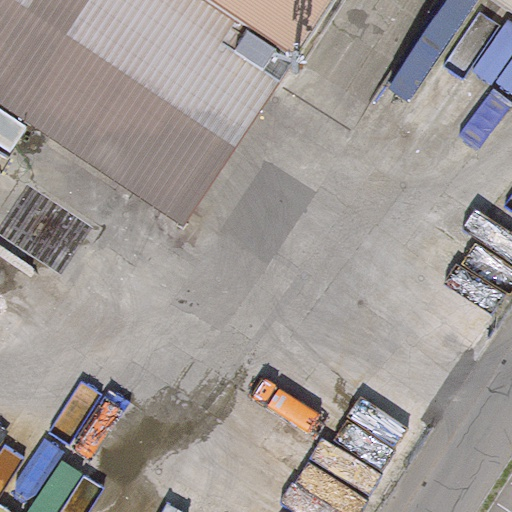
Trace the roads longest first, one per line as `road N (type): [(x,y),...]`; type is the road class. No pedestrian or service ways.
road 1 (unknown): [(0,389),(48,411),(129,427),(200,416),(511,191)]
road 2 (residential): [(434,511),(511,392)]
